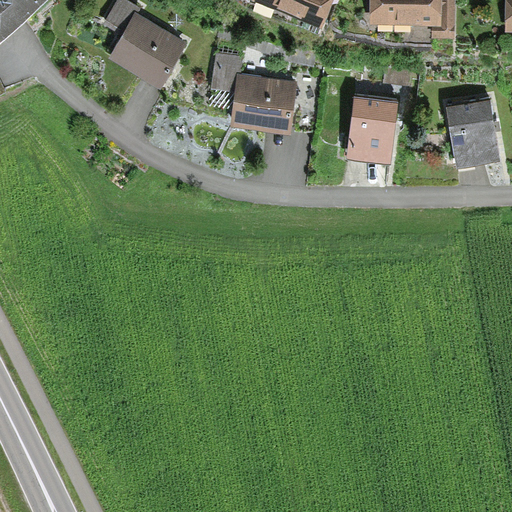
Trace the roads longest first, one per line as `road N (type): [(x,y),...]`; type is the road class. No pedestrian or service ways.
road 1 (residential): [(17,42),(65,92),(127,138),(201,177),(261,191),(511,194)]
road 2 (track): [(0,327),(91,511)]
road 3 (primary): [(0,399),(54,511)]
